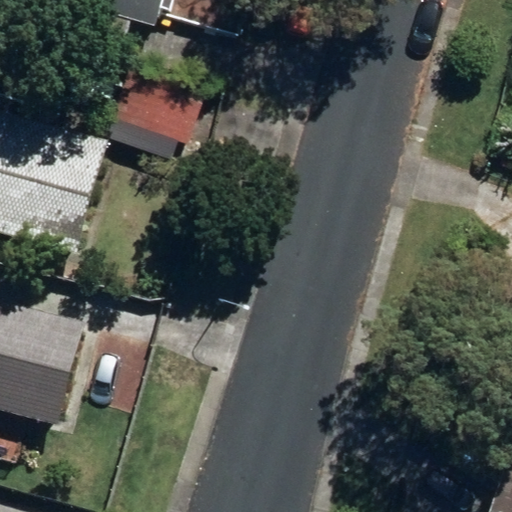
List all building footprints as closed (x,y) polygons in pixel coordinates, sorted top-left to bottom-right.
[(63,0),(63,2),(151,26),(158,0),(63,0)] [(98,111),(187,145),(202,103),(113,69),(98,111)] [(0,233),(77,254),(107,140),(0,112),(0,233)] [(0,410),(56,425),(83,325),(0,303),(0,410)] [(487,511),(511,511),(511,466),(503,464),(487,511)]
